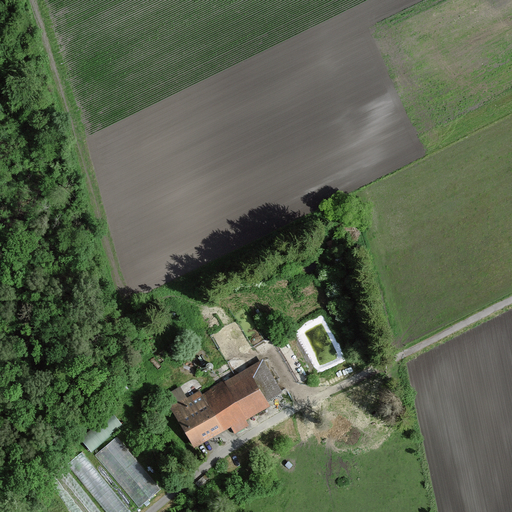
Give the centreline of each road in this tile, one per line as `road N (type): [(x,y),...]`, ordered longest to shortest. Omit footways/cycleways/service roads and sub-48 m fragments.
road 1 (track): [(511,299),(267,423),(151,511)]
road 2 (track): [(32,0),(123,304)]
